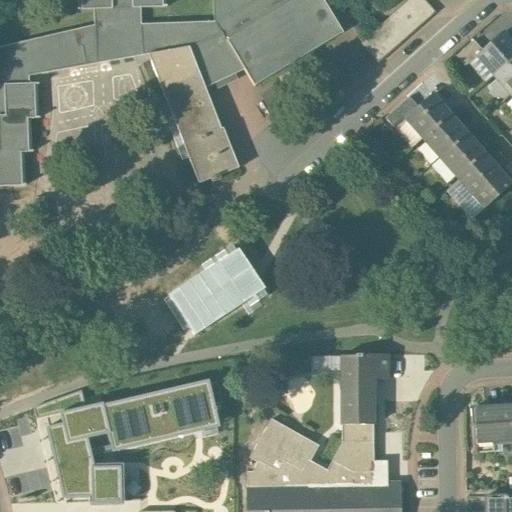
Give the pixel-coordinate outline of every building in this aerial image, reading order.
[(77,0),(78,11),(140,8),(166,7),(165,0),(77,0)] [(212,0),(213,20),(214,22),(215,22),(256,0),(212,0)] [(256,0),(215,22),(243,69),(253,85),(341,32),(321,0),(256,0)] [(421,0),(411,0),(361,45),(377,63),(433,13),(421,0)] [(94,27),(0,47),(0,85),(29,85),(29,76),(110,62),(148,56),(189,47),(204,88),(213,84),(212,82),(233,72),(235,74),(243,69),(215,22),(214,22),(141,25),(140,8),(93,11),(94,27)] [(486,49),(477,57),(478,58),(494,76),(511,59),(511,47),(502,36),(486,49)] [(477,40),(460,55),(469,65),(478,58),(477,57),(486,49),(477,40)] [(204,88),(189,47),(148,56),(199,185),(211,180),(213,183),(220,180),(219,177),(237,170),(221,128),(220,128),(204,88)] [(356,48),(343,60),(359,78),(372,66),(356,48)] [(511,59),(494,76),(511,94),(511,93),(511,59)] [(347,64),(329,71),(337,91),(356,83),(347,64)] [(0,85),(0,186),(23,186),(22,153),(30,153),(30,119),(37,119),(36,84),(29,85),(0,85)] [(418,109),(407,119),(407,120),(423,138),(448,116),(432,98),(418,109)] [(409,99),(386,120),(395,130),(407,120),(407,119),(418,109),(409,99)] [(448,116),(423,138),(440,157),(465,135),(448,116)] [(465,135),(440,157),(457,176),(482,154),(465,135)] [(482,154),(457,176),(474,196),(499,175),(482,154)] [(474,196),(472,199),(483,211),(510,186),(499,175),(474,196)] [(240,249),(167,292),(192,335),(265,292),(240,249)] [(270,420),(249,459),(257,463),(252,473),(247,473),(247,511),(399,511),(399,483),(387,484),(386,462),(373,462),(372,426),(374,426),(373,380),(388,380),(387,356),(354,356),(354,357),(341,357),(341,423),(341,426),(341,444),(327,471),(310,462),(318,447),(270,420)] [(102,404),(59,414),(61,424),(46,428),(62,499),(92,499),(92,503),(119,502),(118,469),(94,470),(87,440),(107,435),(109,444),(199,422),(198,417),(215,413),(208,381),(102,406),(102,404)] [(511,405),(489,407),(492,444),(493,444),(511,442),(511,405)] [(489,407),(470,410),(473,455),(494,452),(493,444),(492,444),(489,407)] [(511,511),(511,497),(485,498),(485,511),(511,511)]
